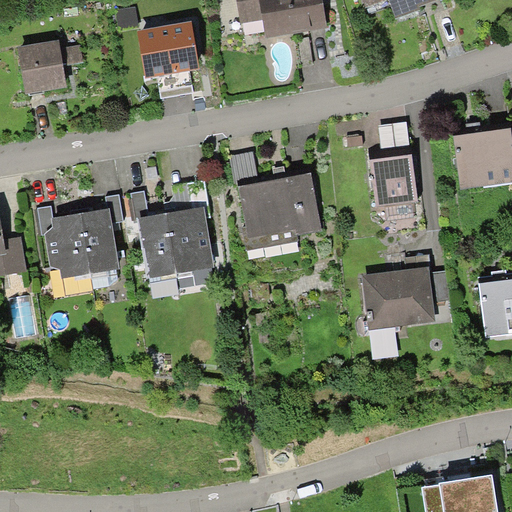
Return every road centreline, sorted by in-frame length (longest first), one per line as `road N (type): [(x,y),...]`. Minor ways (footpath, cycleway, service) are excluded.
road 1 (residential): [(511,43),(365,89),(0,165)]
road 2 (residential): [(511,426),(266,493),(124,510),(0,509)]
